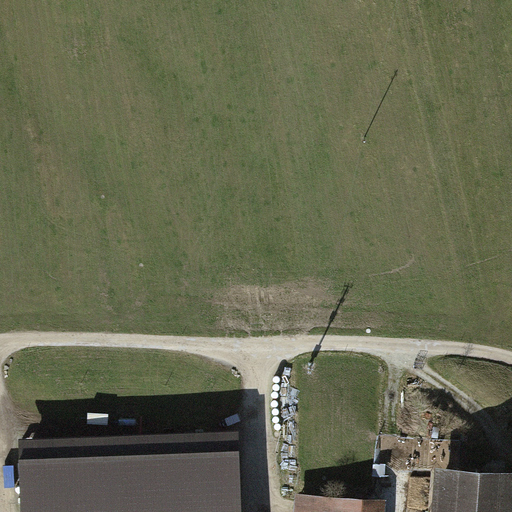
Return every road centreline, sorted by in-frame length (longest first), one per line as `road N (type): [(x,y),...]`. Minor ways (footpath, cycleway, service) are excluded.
road 1 (track): [(511,358),(410,346),(0,341)]
road 2 (track): [(511,493),(496,435),(466,400),(405,362)]
road 3 (track): [(270,343),(267,511)]
road 4 (track): [(410,346),(396,378),(396,511)]
